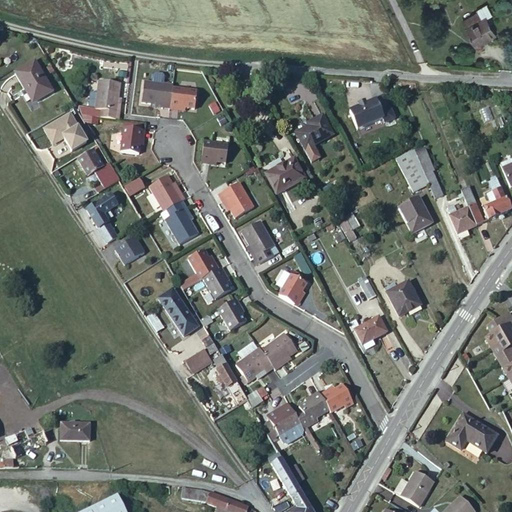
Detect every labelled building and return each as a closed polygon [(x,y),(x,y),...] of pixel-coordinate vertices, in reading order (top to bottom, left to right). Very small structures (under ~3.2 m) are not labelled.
[(459,22),(474,45),(492,32),(481,17),(485,14),(480,7),(459,22)] [(456,52),(457,63),(471,61),(470,51),(456,52)] [(32,63),(14,74),(23,89),(25,88),(33,102),(49,92),(32,63)] [(94,110),(85,109),(84,116),(93,118),(114,120),(117,98),(119,83),(98,81),(94,110)] [(173,89),(173,86),(145,82),(141,104),(151,105),(162,107),(161,110),(170,111),(170,108),(173,89)] [(197,93),(173,89),(170,108),(181,110),(194,112),(197,93)] [(383,125),(393,120),(383,97),(373,101),(374,102),(365,106),(358,109),(349,113),(357,132),(381,121),(383,125)] [(85,109),(74,107),(79,116),(84,116),(85,109)] [(64,139),(71,152),(88,143),(71,112),(41,128),(51,146),(64,139)] [(84,116),(79,116),(84,124),(93,125),(93,118),(84,116)] [(293,134),(302,152),(331,136),(320,116),(305,125),(307,128),(293,134)] [(137,155),(139,142),(140,131),(122,129),(119,153),(137,155)] [(65,142),(49,146),(52,158),(69,154),(65,142)] [(201,162),(212,164),(224,166),(227,147),(203,144),(201,162)] [(422,147),(412,151),(427,185),(428,186),(438,182),(422,147)] [(427,185),(412,151),(394,160),(411,193),(427,185)] [(117,182),(107,165),(100,169),(91,153),(76,161),(86,178),(93,174),(99,184),(91,189),(94,196),(110,186),(117,182)] [(264,176),(274,195),(302,180),(291,160),(264,176)] [(500,165),(510,188),(511,186),(511,165),(510,166),(507,162),(500,165)] [(181,203),(184,202),(179,194),(177,196),(171,186),(166,178),(148,188),(162,214),(165,212),(178,205),(181,203)] [(491,192),(498,189),(495,180),(487,183),(491,192)] [(136,182),(125,189),(129,197),(141,191),(136,182)] [(442,191),(438,182),(428,186),(428,187),(436,207),(444,203),(440,193),(442,191)] [(177,196),(179,194),(174,184),(171,186),(177,196)] [(217,197),(221,204),(224,203),(230,213),(234,220),(252,210),(237,185),(217,197)] [(487,221),(508,212),(498,189),(491,192),(491,193),(496,204),(488,208),(482,210),(487,221)] [(109,196),(115,206),(121,203),(115,193),(109,196)] [(484,196),(488,208),(496,204),(491,193),(484,196)] [(94,205),(84,211),(96,231),(106,224),(100,215),(115,206),(109,196),(94,205)] [(410,235),(430,224),(417,198),(396,209),(410,235)] [(471,198),(464,202),(467,208),(474,227),(482,223),(471,198)] [(193,222),(181,203),(178,205),(190,224),(193,222)] [(224,203),(221,204),(227,215),(230,213),(224,203)] [(169,218),(164,222),(178,247),(197,236),(190,224),(178,205),(165,212),(169,218)] [(468,230),(474,227),(467,208),(453,215),(452,211),(448,212),(449,216),(448,217),(456,235),(459,234),(461,240),(471,236),(468,230)] [(162,214),(160,215),(164,222),(169,218),(165,212),(162,214)] [(354,224),(348,213),(333,221),(343,239),(351,235),(347,228),(354,224)] [(239,232),(247,247),(258,266),(272,258),(268,251),(273,249),(258,221),(239,232)] [(325,228),(332,240),(339,236),(333,224),(325,228)] [(114,250),(123,266),(145,254),(135,237),(114,250)] [(258,266),(247,247),(245,248),(256,267),(258,266)] [(182,293),(199,283),(202,281),(215,273),(210,263),(203,252),(186,262),(195,277),(179,287),(182,293)] [(297,254),(293,256),(304,276),(308,273),(297,254)] [(213,262),(210,263),(215,273),(218,272),(213,262)] [(215,273),(202,281),(214,302),(230,293),(223,281),(218,272),(215,273)] [(292,306),(297,297),(305,285),(289,275),(276,297),(281,299),(292,306)] [(366,301),(375,296),(365,278),(357,283),(366,301)] [(417,303),(406,283),(385,295),(397,318),(406,312),(405,310),(417,303)] [(171,291),(157,299),(179,338),(194,330),(171,291)] [(292,306),(295,308),(300,298),(297,297),(292,306)] [(232,303),(238,313),(241,311),(236,301),(232,303)] [(232,303),(217,312),(229,333),(245,324),(238,313),(232,303)] [(211,315),(200,322),(205,332),(217,325),(211,315)] [(484,338),(490,348),(511,335),(511,329),(509,324),(511,323),(506,315),(487,326),(491,335),(484,338)] [(384,334),(376,318),(352,331),(364,352),(373,347),(370,342),(384,334)] [(511,335),(490,348),(498,363),(511,355),(511,348),(511,347),(511,346),(511,335)] [(272,370),(274,372),(280,368),(278,364),(287,358),(295,353),(283,336),(259,352),(272,370)] [(210,355),(217,351),(209,337),(202,342),(210,355)] [(192,376),(212,364),(204,350),(184,363),(192,376)] [(259,352),(257,350),(234,367),(246,384),(253,379),(263,372),(264,375),(272,370),(259,352)] [(511,355),(498,363),(507,379),(511,375),(511,355)] [(230,396),(240,390),(220,357),(213,362),(214,363),(218,370),(216,372),(218,377),(215,379),(218,384),(222,382),(230,396)] [(290,361),(287,358),(278,364),(280,368),(290,361)] [(186,369),(180,373),(186,381),(191,378),(186,369)] [(263,372),(253,379),(255,381),(264,375),(263,372)] [(327,410),(329,413),(338,407),(349,401),(340,385),(333,389),(332,386),(327,389),(328,392),(319,397),(327,410)] [(261,399),(268,395),(263,387),(256,391),(261,399)] [(318,394),(319,397),(328,392),(327,389),(318,394)] [(246,401),(252,410),(263,402),(261,399),(256,391),(256,390),(244,397),(246,401)] [(204,400),(207,404),(223,394),(221,391),(204,400)] [(318,394),(316,391),(306,397),(308,400),(318,394)] [(208,414),(213,422),(246,401),(244,397),(242,394),(233,400),(236,404),(233,406),(230,401),(208,414)] [(292,413),(301,429),(307,426),(305,423),(317,416),(327,410),(319,397),(318,394),(308,400),(296,407),(297,409),(292,413)] [(200,402),(205,410),(209,408),(207,404),(204,400),(200,402)] [(349,401),(338,407),(339,410),(351,404),(349,401)] [(279,413),(289,408),(287,405),(277,411),(279,413)] [(300,434),(301,429),(292,413),(289,408),(279,413),(277,411),(273,413),(275,416),(260,425),(269,440),(276,436),(279,442),(284,443),(300,434)] [(273,413),(258,422),(260,425),(275,416),(273,413)] [(305,423),(307,426),(319,419),(317,416),(305,423)] [(461,416),(445,442),(458,450),(464,441),(483,453),(494,438),(461,416)] [(60,423),(60,441),(87,442),(88,424),(72,424),(68,424),(60,423)] [(28,428),(12,435),(15,441),(16,443),(8,448),(12,459),(47,444),(41,432),(33,436),(28,428)] [(15,441),(12,435),(4,438),(7,445),(15,441)] [(267,459),(270,465),(289,498),(300,492),(294,483),(285,468),(276,453),(271,456),(267,459)] [(0,463),(0,469),(13,469),(12,461),(2,461),(2,463),(0,463)] [(294,462),(285,468),(294,483),(303,477),(294,462)] [(407,485),(399,498),(418,509),(433,485),(415,473),(407,485)] [(393,494),(399,498),(407,485),(400,481),(393,494)] [(200,492),(182,489),(181,499),(205,504),(211,506),(215,508),(213,511),(253,511),(238,504),(222,498),(208,494),(200,492)] [(294,507),(305,501),(300,492),(289,498),(292,503),(294,507)] [(442,511),(473,511),(459,497),(442,511)] [(279,504),(280,507),(282,509),(288,506),(285,501),(284,501),(279,504)] [(297,511),(308,506),(305,501),(294,507),(297,510),(297,511)]
